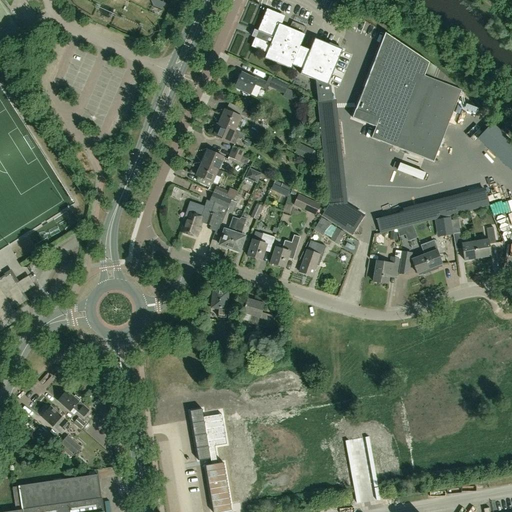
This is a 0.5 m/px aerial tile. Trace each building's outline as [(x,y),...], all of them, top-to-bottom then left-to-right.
[(267,9),(251,47),(267,54),(265,58),(290,68),(291,64),(303,69),(301,74),(316,79),(324,154),(338,152),(331,85),(328,84),(341,51),(314,40),(310,52),(298,47),(306,27),(293,21),(290,28),(282,25),(285,16),(284,16),(269,10),(267,9)] [(352,118),(375,127),(371,138),(433,163),(437,152),(461,91),(442,73),(436,67),(392,38),(385,33),(379,49),(379,50),(352,118)] [(253,78),(242,72),(235,87),(251,94),(255,84),(264,88),(267,82),(254,76),(253,78)] [(285,94),(289,85),(272,77),(269,84),(268,86),(285,94)] [(257,122),(258,119),(259,117),(244,109),(241,115),(257,122)] [(219,123),(240,132),(243,131),(246,123),(245,120),(240,118),(241,117),(225,110),(219,123)] [(463,129),(472,137),(488,120),(484,115),(478,121),(474,117),(463,129)] [(246,134),(240,132),(219,123),(214,136),(235,145),(238,137),(244,139),(246,134)] [(309,160),(314,151),(299,144),(294,153),(309,160)] [(242,157),(245,152),(233,147),(231,152),(242,157)] [(217,170),(223,157),(207,150),(201,164),(217,170)] [(248,159),(242,157),(231,152),(229,157),(240,162),(246,165),(248,159)] [(419,177),(422,169),(397,160),(394,167),(419,177)] [(222,172),(217,170),(201,164),(196,176),(202,178),(200,183),(210,187),(215,175),(220,177),(222,172)] [(216,186),(213,193),(231,200),(234,201),(236,195),(228,191),(216,186)] [(187,211),(181,231),(198,237),(202,223),(211,226),(209,229),(215,231),(214,234),(217,235),(219,229),(226,212),(231,200),(213,193),(210,201),(214,202),(210,212),(203,210),(201,216),(193,213),(187,211)] [(316,216),(321,205),(298,194),(293,205),(316,216)] [(231,200),(226,212),(232,215),(237,203),(234,201),(231,200)] [(256,220),(262,209),(262,207),(257,204),(250,217),(256,220)] [(403,211),(375,218),(379,233),(379,234),(380,234),(391,231),(397,229),(407,227),(406,222),(403,211)] [(238,224),(240,220),(234,217),(229,230),(225,229),(220,245),(230,248),(238,224)] [(238,224),(230,248),(239,251),(245,235),(241,234),(246,220),(241,218),(240,220),(238,224)] [(343,237),(345,233),(331,224),(321,218),(314,230),(322,235),(323,233),(331,238),(330,240),(338,245),(338,244),(341,246),(346,239),(343,237)] [(442,219),(435,220),(438,237),(444,236),(453,234),(450,218),(442,219)] [(423,225),(417,227),(421,241),(427,239),(423,225)] [(475,241),(478,259),(490,257),(488,245),(495,243),(493,227),(485,229),(487,239),(475,241)] [(253,240),(248,256),(261,261),(264,251),(270,253),(275,238),(263,234),(262,235),(256,233),(254,241),(253,240)] [(478,259),(475,241),(461,244),(459,233),(453,234),(455,250),(462,249),(464,261),(478,259)] [(293,260),(300,237),(294,235),(291,243),(284,241),(282,249),(276,247),(271,263),(284,268),(287,258),(293,260)] [(307,250),(299,272),(312,276),(316,265),(317,261),(320,262),(326,246),(310,241),(307,250)] [(433,242),(421,246),(424,255),(430,269),(431,272),(438,269),(437,266),(442,264),(436,250),(433,242)] [(399,265),(402,251),(397,251),(396,258),(391,257),(390,263),(377,261),(373,282),(387,284),(389,273),(396,274),(398,265),(399,265)] [(402,251),(400,266),(400,268),(399,274),(409,276),(412,253),(408,252),(402,251)] [(424,255),(412,259),(417,274),(423,272),(424,275),(431,272),(430,269),(424,255)] [(0,278),(0,289),(15,313),(15,312),(13,309),(29,300),(23,290),(30,286),(27,280),(19,285),(11,271),(0,278)] [(0,322),(15,313),(0,289),(0,322)] [(226,318),(228,301),(226,301),(227,293),(214,292),(212,308),(219,308),(218,317),(226,318)] [(266,328),(270,317),(262,315),(265,304),(247,299),(243,313),(250,315),(249,323),(258,325),(266,328)] [(231,338),(231,322),(223,322),(223,337),(231,338)] [(52,390),(57,382),(51,378),(46,386),(52,390)] [(74,397),(66,391),(62,395),(61,394),(57,398),(59,399),(57,400),(74,415),(77,411),(83,417),(89,410),(87,409),(91,404),(86,399),(82,404),(79,402),(80,400),(75,396),(74,397)] [(50,406),(41,416),(53,426),(59,432),(63,429),(64,430),(70,424),(50,406)] [(221,414),(203,417),(202,409),(190,411),(198,461),(210,459),(211,465),(205,466),(213,511),(219,511),(231,510),(223,463),(218,464),(215,446),(227,444),(221,414)] [(81,429),(85,424),(78,417),(73,423),(81,429)] [(80,439),(82,431),(77,430),(74,437),(80,439)] [(68,436),(61,444),(63,445),(73,454),(74,456),(82,448),(68,436)] [(89,451),(97,444),(93,439),(85,445),(89,451)] [(92,469),(115,466),(114,464),(114,458),(91,462),(92,469)] [(104,511),(102,499),(101,499),(98,475),(97,475),(13,487),(12,487),(16,511),(0,511),(104,511)] [(437,501),(447,498),(445,492),(435,496),(437,501)]
